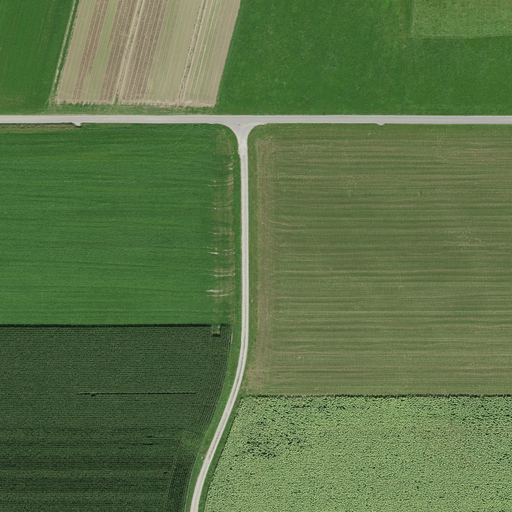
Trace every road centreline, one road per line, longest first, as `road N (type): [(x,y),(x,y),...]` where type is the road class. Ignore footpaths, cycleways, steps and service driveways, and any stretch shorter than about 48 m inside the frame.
road 1 (track): [(195,511),(244,356),(244,121),(0,120)]
road 2 (unclassified): [(244,121),(511,120)]
